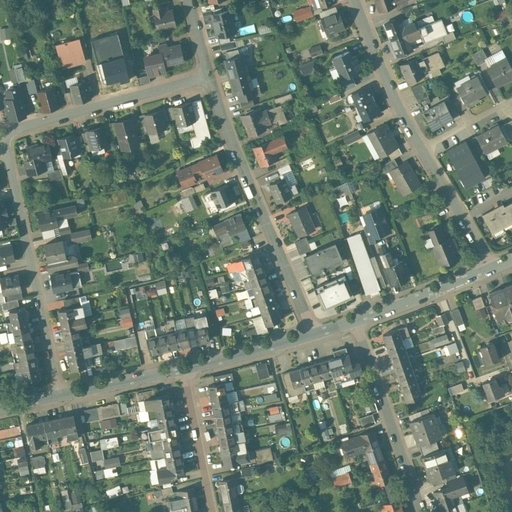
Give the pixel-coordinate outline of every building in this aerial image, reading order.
[(334,0),(315,0),(316,2),(313,2),(315,8),(335,2),(334,0)] [(375,0),(379,12),(395,6),(393,0),(375,0)] [(425,2),(411,6),(414,12),(427,8),(425,2)] [(411,6),(400,10),(403,17),(414,13),(414,12),(411,6)] [(172,10),(164,12),(163,8),(153,10),(154,15),(158,31),(176,26),(172,10)] [(221,8),(202,12),(203,19),(212,17),(212,15),(222,12),(221,8)] [(310,9),(298,13),(301,19),(312,15),(310,9)] [(222,12),(212,15),(212,17),(217,36),(235,32),(230,11),(222,12)] [(339,12),(321,19),(327,35),(331,33),(332,36),(339,34),(337,31),(345,28),(339,12)] [(428,17),(416,22),(418,28),(431,23),(428,17)] [(400,18),(384,24),(389,39),(405,33),(403,27),(400,18)] [(424,44),(447,34),(441,19),(425,26),(428,33),(421,36),(424,44)] [(416,22),(403,27),(405,33),(418,28),(416,22)] [(12,27),(2,28),(2,39),(12,39),(12,27)] [(81,28),(74,30),(75,36),(83,34),(81,28)] [(405,33),(408,41),(410,40),(421,36),(418,28),(405,33)] [(117,33),(91,40),(95,56),(97,63),(101,79),(106,78),(107,83),(120,79),(120,82),(130,80),(125,63),(125,62),(117,33)] [(405,33),(389,39),(393,48),(391,49),(394,57),(413,50),(410,40),(408,41),(405,33)] [(83,34),(75,36),(76,40),(78,40),(80,47),(86,46),(83,34)] [(76,40),(57,46),(63,67),(84,61),(80,47),(78,40),(76,40)] [(235,40),(219,44),(221,51),(237,47),(235,40)] [(180,44),(167,47),(166,44),(158,46),(161,56),(163,65),(163,64),(183,60),(180,44)] [(320,46),(309,50),(312,56),(322,52),(320,46)] [(28,48),(22,50),(25,59),(30,57),(28,48)] [(237,49),(225,52),(227,59),(239,56),(237,49)] [(482,49),(472,55),(478,66),(488,60),(482,49)] [(349,52),(334,58),(342,78),(361,70),(356,56),(352,58),(349,52)] [(435,53),(418,61),(424,75),(427,73),(439,68),(442,67),(435,53)] [(227,59),(224,60),(229,77),(248,72),(243,55),(239,56),(227,59)] [(161,56),(145,60),(148,75),(148,76),(149,76),(165,72),(163,64),(163,65),(161,56)] [(416,58),(400,65),(408,83),(424,76),(424,75),(418,61),(416,58)] [(511,69),(506,58),(488,67),(492,74),(490,75),(495,83),(506,77),(508,80),(511,77),(511,69)] [(309,63),(300,66),(303,75),(312,72),(309,63)] [(22,67),(15,69),(18,82),(25,80),(22,67)] [(439,68),(427,73),(430,79),(437,76),(441,74),(439,68)] [(248,72),(229,77),(233,94),(238,93),(252,89),(252,88),(248,72)] [(148,75),(137,77),(138,85),(150,82),(149,76),(148,76),(148,75)] [(477,77),(457,87),(461,95),(468,107),(480,101),(477,96),(485,92),(477,77)] [(34,80),(26,82),(29,94),(37,92),(34,80)] [(86,81),(71,86),(72,92),(71,92),(74,103),(91,98),(86,81)] [(421,83),(410,88),(420,107),(427,104),(430,102),(421,83)] [(368,86),(352,93),(355,100),(353,101),(356,107),(374,99),(368,86)] [(20,87),(6,91),(8,100),(20,96),(20,97),(23,96),(20,87)] [(54,87),(37,92),(42,112),(59,107),(54,87)] [(252,89),(238,93),(240,100),(261,94),(258,87),(252,88),(252,89)] [(71,91),(64,93),(67,105),(74,103),(71,92),(71,91)] [(291,93),(275,99),(277,105),(293,100),(291,93)] [(339,94),(328,97),(330,102),(341,99),(339,94)] [(461,95),(450,100),(453,106),(457,113),(468,107),(461,95)] [(8,100),(5,101),(10,121),(25,116),(20,97),(20,96),(8,100)] [(254,105),(252,99),(240,103),(242,109),(254,105)] [(374,99),(356,107),(358,113),(360,112),(364,119),(366,119),(380,112),(374,99)] [(429,108),(423,112),(431,128),(452,118),(448,109),(444,101),(429,108)] [(173,107),(172,107),(175,118),(178,126),(195,121),(190,102),(173,107)] [(427,104),(420,107),(423,112),(429,108),(427,104)] [(278,106),(267,111),(269,116),(280,112),(278,106)] [(457,113),(453,106),(448,109),(452,118),(453,121),(460,118),(457,113)] [(144,115),(143,115),(149,133),(165,128),(160,110),(144,115)] [(258,110),(241,116),(244,125),(245,124),(245,125),(269,116),(267,111),(260,114),(258,110)] [(280,112),(269,116),(272,123),(283,119),(280,112)] [(149,133),(143,115),(144,115),(144,114),(139,116),(144,134),(149,133)] [(269,116),(245,125),(249,136),(266,129),(264,126),(272,123),(269,116)] [(115,123),(118,135),(122,149),(138,144),(131,119),(115,123)] [(366,119),(364,119),(356,123),(359,129),(368,125),(366,119)] [(115,122),(110,123),(113,137),(118,135),(115,123),(115,122)] [(386,123),(367,133),(380,156),(396,147),(388,131),(390,130),(386,123)] [(511,130),(508,123),(502,126),(510,140),(511,138),(511,130)] [(498,125),(477,137),(480,143),(485,153),(507,142),(498,125)] [(102,126),(86,130),(89,142),(91,149),(96,148),(97,154),(105,151),(104,145),(107,144),(102,126)] [(357,130),(343,137),(346,144),(360,137),(357,130)] [(86,131),(81,133),(84,144),(89,142),(86,131)] [(74,134),(58,139),(62,154),(63,158),(66,157),(81,153),(80,147),(83,146),(80,136),(75,138),(74,134)] [(269,141),(254,147),(261,165),(278,159),(275,151),(287,146),(283,136),(270,141),(269,141)] [(38,144),(28,147),(29,151),(23,153),(29,174),(47,169),(45,160),(52,158),(48,143),(38,146),(38,144)] [(485,153),(480,143),(475,146),(480,156),(485,153)] [(467,145),(449,155),(457,170),(475,161),(476,160),(469,149),(467,145)] [(480,156),(475,146),(469,149),(476,160),(475,161),(480,170),(486,167),(480,156)] [(66,157),(63,158),(62,154),(56,156),(60,169),(62,175),(71,172),(66,157)] [(216,155),(199,162),(199,163),(190,167),(189,167),(193,176),(194,176),(203,172),(205,177),(223,170),(216,155)] [(289,156),(274,163),(277,169),(288,164),(292,162),(289,156)] [(340,159),(333,162),(336,167),(342,164),(340,159)] [(394,159),(381,166),(385,174),(389,171),(398,166),(394,159)] [(398,166),(389,171),(403,195),(420,185),(406,161),(398,166)] [(288,164),(277,169),(280,175),(291,169),(288,164)] [(190,166),(178,171),(184,186),(196,181),(194,176),(193,176),(189,167),(190,167),(190,166)] [(60,169),(47,172),(49,180),(62,177),(62,175),(60,169)] [(75,178),(69,180),(72,190),(78,188),(75,178)] [(284,178),(270,184),(277,202),(292,196),(291,195),(288,187),(284,178)] [(347,182),(331,189),(332,195),(344,190),(346,195),(351,193),(349,186),(347,182)] [(203,183),(193,187),(195,193),(205,188),(203,183)] [(227,184),(210,191),(218,211),(236,204),(227,184)] [(295,184),(288,187),(291,195),(299,192),(295,184)] [(192,194),(181,199),(186,212),(197,207),(192,194)] [(377,208),(376,202),(362,206),(364,212),(377,208)] [(511,202),(511,203),(511,205),(504,209),(501,204),(490,210),(491,212),(489,214),(483,216),(492,233),(502,228),(502,227),(511,222),(511,223),(511,202)] [(75,206),(55,210),(57,219),(77,215),(75,206)] [(304,207),(289,213),(294,225),(293,225),(298,236),(306,232),(305,230),(313,227),(304,207)] [(381,208),(365,214),(370,226),(364,228),(369,242),(376,240),(375,236),(390,231),(381,208)] [(55,210),(38,214),(41,231),(53,228),(59,227),(57,219),(55,210)] [(434,210),(416,217),(420,226),(424,224),(427,231),(429,231),(429,230),(439,226),(439,227),(440,226),(434,210)] [(240,213),(223,221),(228,231),(230,235),(235,233),(246,228),(246,227),(240,213)] [(223,221),(212,226),(217,236),(228,231),(223,221)] [(70,225),(59,228),(60,235),(71,232),(70,225)] [(439,226),(429,230),(429,231),(434,244),(444,240),(439,227),(439,226)] [(53,228),(42,231),(44,239),(55,237),(53,228)] [(246,228),(235,233),(239,243),(250,238),(246,228)] [(88,229),(71,233),(73,242),(90,238),(88,229)] [(376,278),(359,233),(346,237),(366,294),(380,289),(380,288),(376,278)] [(306,237),(294,242),(297,249),(309,243),(306,237)] [(434,244),(432,245),(440,266),(457,259),(454,251),(457,249),(452,237),(444,240),(434,244)] [(219,240),(210,244),(213,250),(221,246),(219,240)] [(62,241),(44,245),(47,261),(49,270),(77,264),(76,258),(72,256),(66,257),(62,241)] [(309,243),(297,249),(300,254),(311,249),(309,243)] [(333,244),(305,256),(313,274),(341,261),(333,244)] [(378,248),(381,254),(390,251),(388,244),(378,248)] [(0,247),(0,263),(15,261),(11,245),(0,247)] [(389,252),(381,255),(386,267),(397,263),(395,259),(392,260),(389,252)] [(257,253),(242,258),(242,259),(245,268),(261,263),(257,253)] [(242,259),(236,261),(239,270),(245,268),(242,259)] [(386,267),(385,268),(387,274),(391,284),(391,285),(408,278),(405,269),(408,268),(406,263),(403,264),(402,261),(397,263),(386,267)] [(88,263),(77,265),(78,271),(89,269),(88,263)] [(239,270),(238,271),(241,280),(248,278),(249,277),(264,272),(261,263),(245,268),(239,270)] [(70,271),(51,276),(55,292),(73,288),(70,271)] [(264,272),(249,277),(252,287),(267,281),(264,272)] [(344,272),(314,285),(324,308),(354,295),(344,272)] [(17,275),(0,278),(0,279),(3,294),(20,291),(17,275)] [(382,276),(376,278),(380,288),(385,286),(382,276)] [(164,280),(159,281),(159,282),(155,283),(157,289),(166,287),(164,280)] [(267,281),(252,287),(255,296),(271,291),(267,281)] [(511,284),(504,287),(505,289),(501,290),(501,289),(489,293),(492,302),(490,303),(497,319),(506,316),(507,319),(511,317),(511,284)] [(211,290),(212,297),(219,296),(218,289),(211,290)] [(20,291),(3,294),(5,302),(17,300),(22,299),(20,291)] [(271,291),(255,296),(259,306),(274,300),(271,291)] [(480,296),(471,299),(475,310),(484,306),(480,296)] [(80,297),(63,300),(65,309),(81,306),(81,301),(80,297)] [(5,302),(0,303),(0,310),(18,306),(17,300),(5,302)] [(88,300),(81,301),(81,306),(82,310),(90,308),(88,300)] [(274,300),(259,306),(262,315),(277,310),(274,300)] [(65,309),(58,311),(60,321),(76,317),(84,316),(82,310),(81,306),(65,309)] [(217,317),(227,314),(225,307),(215,310),(217,317)] [(25,308),(9,311),(11,321),(27,318),(25,308)] [(122,309),(123,326),(134,326),(132,308),(122,309)] [(462,308),(452,310),(455,325),(465,323),(462,308)] [(277,310),(262,315),(266,325),(281,320),(277,310)] [(448,323),(444,313),(438,315),(442,325),(448,323)] [(84,316),(76,317),(78,327),(86,326),(84,316)] [(76,317),(60,321),(62,331),(78,327),(76,317)] [(27,318),(11,321),(13,331),(29,327),(27,318)] [(173,318),(166,320),(167,323),(164,324),(166,333),(176,331),(173,318)] [(206,324),(196,327),(199,342),(209,340),(206,324)] [(434,333),(447,330),(445,324),(433,328),(434,333)] [(29,327),(13,331),(15,341),(31,337),(29,327)] [(78,327),(62,331),(64,340),(80,337),(78,327)] [(196,327),(186,329),(190,345),(199,342),(196,327)] [(186,329),(176,331),(180,347),(190,345),(186,329)] [(398,329),(382,335),(386,344),(401,339),(398,329)] [(176,331),(166,333),(170,349),(180,347),(176,331)] [(166,333),(157,336),(160,351),(170,349),(166,333)] [(428,340),(432,349),(452,342),(448,333),(428,340)] [(134,336),(124,338),(126,348),(136,345),(134,336)] [(157,336),(147,338),(150,354),(160,351),(157,336)] [(31,337),(15,341),(17,350),(33,347),(31,337)] [(80,337),(64,340),(67,350),(82,347),(82,346),(80,337)] [(124,338),(114,340),(117,350),(126,348),(124,338)] [(401,339),(386,344),(389,354),(404,349),(401,339)] [(493,342),(480,347),(486,365),(499,360),(493,342)] [(100,343),(90,345),(92,355),(102,353),(100,343)] [(90,345),(82,346),(82,347),(84,356),(92,355),(90,345)] [(442,357),(444,362),(456,359),(453,346),(447,347),(449,355),(442,357)] [(33,347),(17,350),(19,360),(35,356),(33,347)] [(82,347),(67,350),(69,360),(84,356),(82,347)] [(345,347),(333,351),(334,357),(327,359),(332,375),(351,369),(353,374),(361,371),(358,363),(351,365),(345,347)] [(404,349),(389,354),(392,363),(408,358),(404,349)] [(19,360),(14,361),(16,371),(21,370),(37,366),(35,356),(19,360)] [(84,356),(69,360),(71,370),(87,367),(84,356)] [(408,358),(392,363),(396,373),(411,368),(408,358)] [(327,359),(318,362),(323,377),(332,375),(327,359)] [(268,361),(259,363),(261,373),(271,371),(268,361)] [(318,362),(308,365),(313,380),(323,377),(318,362)] [(457,363),(459,371),(466,370),(464,362),(457,363)] [(313,380),(308,365),(299,367),(303,383),(313,380)] [(37,366),(21,370),(23,380),(39,377),(37,366)] [(107,366),(95,368),(97,374),(108,372),(107,366)] [(299,367),(288,370),(291,382),(293,386),(303,383),(299,367)] [(411,368),(396,373),(399,382),(414,377),(411,368)] [(351,369),(332,375),(334,381),(340,380),(342,387),(355,383),(353,374),(351,369)] [(16,371),(15,371),(17,381),(23,380),(21,370),(16,371)] [(217,380),(236,377),(234,370),(216,373),(217,380)] [(288,370),(282,372),(285,384),(291,382),(288,370)] [(323,377),(313,380),(315,387),(325,384),(323,377)] [(414,377),(399,382),(402,392),(418,386),(414,377)] [(495,378),(482,383),(489,400),(504,394),(501,385),(498,386),(495,378)] [(313,380),(303,383),(305,390),(315,387),(313,380)] [(223,382),(207,385),(210,396),(226,392),(223,382)] [(293,386),(291,382),(285,384),(288,396),(305,391),(305,390),(303,383),(293,386)] [(464,383),(449,386),(450,393),(465,390),(464,383)] [(418,386),(402,392),(406,402),(421,396),(418,386)] [(152,390),(138,392),(140,400),(144,400),(144,399),(153,398),(153,397),(152,390)] [(226,392),(210,396),(212,405),(228,402),(226,392)] [(155,397),(153,397),(153,398),(155,407),(171,404),(169,394),(155,397)] [(153,398),(144,399),(144,400),(146,409),(155,407),(153,398)] [(364,402),(368,411),(377,408),(372,398),(364,402)] [(228,402),(212,405),(214,415),(230,412),(228,402)] [(118,403),(97,407),(100,419),(120,415),(118,403)] [(171,404),(155,407),(157,417),(173,414),(171,404)] [(284,405),(274,407),(275,413),(285,411),(284,405)] [(97,407),(85,410),(87,421),(100,419),(97,407)] [(155,407),(146,409),(148,419),(157,417),(155,407)] [(234,410),(237,421),(243,420),(241,408),(234,410)] [(146,409),(139,411),(141,420),(148,419),(146,409)] [(419,411),(409,415),(411,420),(421,417),(419,411)] [(230,412),(214,415),(216,425),(232,422),(230,412)] [(285,412),(275,415),(277,421),(287,418),(285,412)] [(411,420),(409,421),(413,433),(438,424),(434,412),(421,417),(411,420)] [(73,414),(63,417),(67,432),(77,430),(73,414)] [(173,414),(157,417),(159,427),(175,424),(173,414)] [(362,417),(364,424),(377,420),(375,414),(362,417)] [(101,420),(103,429),(119,425),(117,416),(101,420)] [(63,417),(54,419),(57,434),(67,432),(63,417)] [(54,419),(44,421),(47,436),(57,434),(54,419)] [(239,431),(245,430),(243,420),(237,421),(239,431)] [(326,420),(320,422),(324,436),(330,434),(326,420)] [(44,421),(34,423),(37,438),(39,438),(47,436),(44,421)] [(232,422),(216,425),(218,435),(234,432),(232,422)] [(292,431),(290,422),(278,425),(279,433),(292,431)] [(34,423),(26,425),(30,447),(40,444),(39,438),(37,438),(34,423)] [(159,427),(147,430),(149,440),(151,440),(151,439),(177,434),(175,424),(159,427)] [(438,424),(413,433),(417,445),(435,439),(442,436),(438,424)] [(374,430),(347,440),(352,455),(364,451),(369,464),(383,459),(384,459),(374,430)] [(234,432),(218,435),(220,445),(236,441),(234,432)] [(177,434),(151,439),(151,440),(153,449),(163,447),(179,444),(177,434)] [(47,436),(39,438),(40,444),(49,443),(47,436)] [(116,437),(106,439),(108,447),(117,445),(116,437)] [(435,439),(419,444),(421,450),(437,445),(435,439)] [(243,440),(236,441),(238,450),(245,449),(243,440)] [(347,440),(341,442),(346,457),(352,455),(347,440)] [(236,441),(220,445),(222,455),(238,452),(238,450),(236,441)] [(179,444),(163,447),(165,456),(181,453),(179,444)] [(437,445),(421,450),(423,456),(439,450),(437,445)] [(81,448),(84,463),(90,462),(87,447),(81,448)] [(163,447),(153,449),(153,452),(152,452),(154,459),(154,458),(165,456),(163,447)] [(423,456),(421,456),(425,468),(450,460),(446,448),(439,450),(423,456)] [(245,449),(238,450),(238,452),(222,455),(224,466),(239,463),(239,462),(248,460),(246,449),(245,449)] [(270,452),(254,456),(255,464),(272,460),(270,452)] [(181,453),(165,456),(167,466),(183,463),(181,453)] [(32,457),(35,471),(47,468),(44,454),(32,457)] [(165,456),(154,458),(156,468),(167,466),(165,456)] [(115,457),(104,459),(105,469),(117,466),(115,457)] [(383,459),(369,464),(374,479),(371,480),(373,486),(390,480),(383,459)] [(28,460),(19,461),(21,475),(30,473),(28,460)] [(450,460),(425,468),(429,480),(445,475),(454,472),(450,460)] [(183,463),(167,466),(169,477),(171,476),(185,473),(183,463)] [(167,466),(156,468),(159,482),(172,480),(171,476),(169,477),(167,466)] [(255,466),(244,467),(244,475),(256,474),(255,466)] [(117,467),(96,470),(98,478),(118,475),(117,467)] [(350,471),(344,473),(348,482),(354,480),(350,471)] [(344,473),(330,478),(334,487),(348,482),(344,473)] [(445,475),(431,480),(433,486),(447,481),(445,475)] [(462,476),(447,481),(449,486),(450,486),(453,495),(458,493),(467,490),(462,476)] [(236,477),(218,480),(223,502),(237,500),(234,484),(238,483),(236,477)] [(120,485),(107,490),(110,498),(123,493),(120,485)] [(449,486),(433,492),(440,510),(454,506),(456,505),(453,495),(450,486),(449,486)] [(194,488),(176,491),(177,498),(180,497),(183,511),(198,509),(194,488)] [(462,502),(458,493),(453,495),(456,505),(462,503),(462,502)] [(239,511),(237,500),(223,502),(224,511),(239,511)] [(401,511),(397,500),(380,506),(381,511),(384,511),(386,511),(385,511),(401,511)] [(456,505),(454,506),(455,511),(462,511),(465,511),(462,503),(456,505)]
